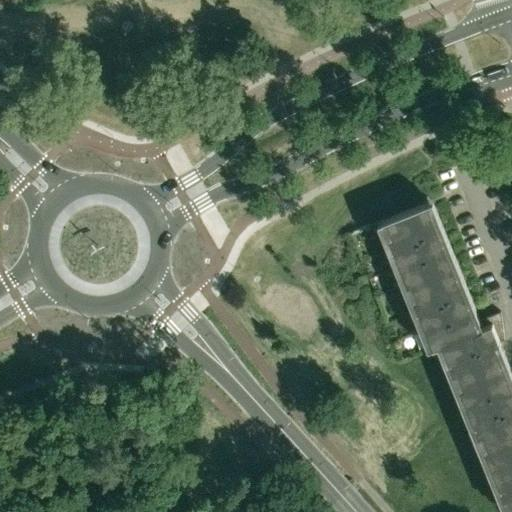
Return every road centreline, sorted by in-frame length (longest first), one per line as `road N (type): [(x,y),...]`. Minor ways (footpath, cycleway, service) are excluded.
road 1 (primary): [(509,14),(304,101),(190,179),(140,198)]
road 2 (primary): [(159,234),(219,193),(511,68)]
road 3 (tertiary): [(355,511),(226,369)]
road 4 (tertiary): [(226,369),(202,326),(154,272)]
